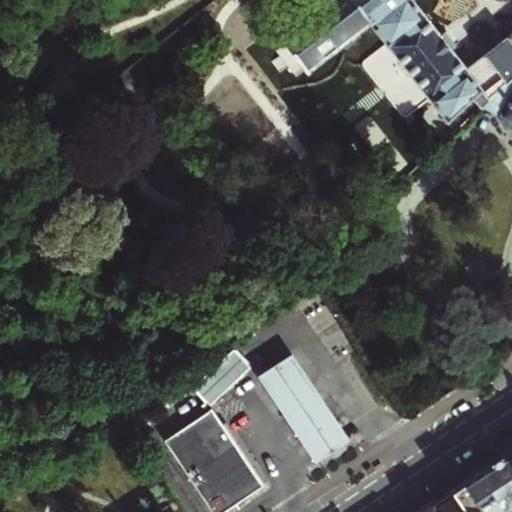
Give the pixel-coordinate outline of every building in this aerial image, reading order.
[(397,58),(432,95),(426,101),(442,118),(423,136),(436,150),(482,106),(511,79),(511,0),(316,0),(321,5),(279,37),(281,39),(272,45),(297,77),(305,71),(306,73),(356,35),(361,41),(368,35),(374,44),(351,62),(366,82),(397,58)] [(511,79),(482,106),(499,115),(503,125),(511,129),(511,79)] [(194,391),(210,408),(250,369),(234,352),(194,391)] [(293,357),(259,380),(288,421),(318,466),(351,442),(322,400),(293,357)] [(166,441),(214,511),(224,511),(257,490),(265,485),(212,409),(166,441)] [(450,491),(433,502),(439,511),(511,511),(511,462),(506,454),(485,468),(450,491)] [(439,511),(433,502),(418,511),(439,511)]
